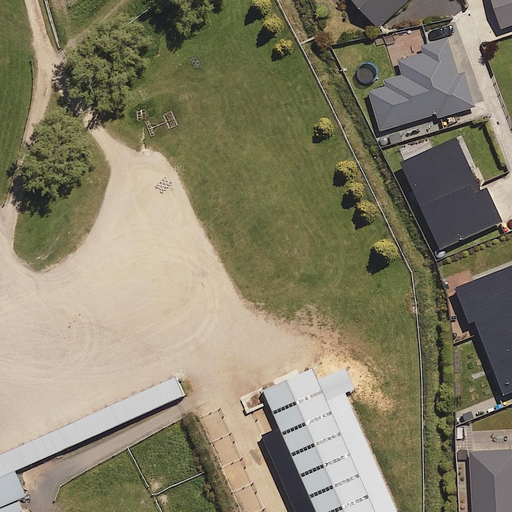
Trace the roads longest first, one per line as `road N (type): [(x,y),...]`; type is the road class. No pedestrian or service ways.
road 1 (unknown): [(45,47),(140,187),(283,511)]
road 2 (unknown): [(32,0),(49,69),(4,251)]
